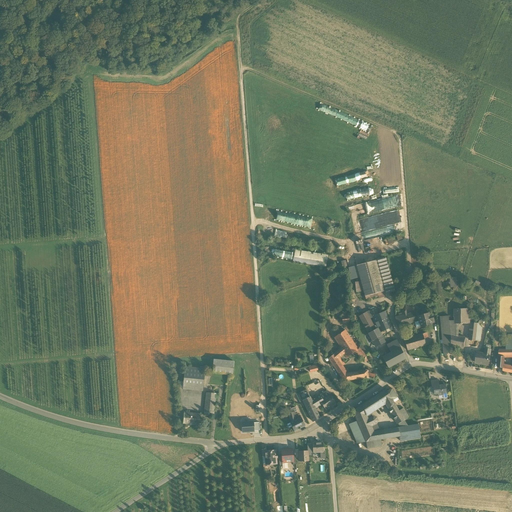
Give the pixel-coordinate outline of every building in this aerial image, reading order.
[(320,104),(318,110),(337,117),(339,110),(320,104)] [(360,122),(358,128),(376,135),(378,129),(360,122)] [(384,185),(345,192),(346,199),(385,192),(384,185)] [(397,195),(353,206),(356,217),(397,207),(397,195)] [(397,210),(357,220),(360,233),(400,223),(397,210)] [(320,220),(283,212),(281,221),(318,229),(320,220)] [(400,223),(360,233),(362,241),(401,232),(400,223)] [(386,245),(402,239),(401,235),(385,240),(386,245)] [(291,259),(292,252),(273,249),(272,256),(291,259)] [(328,255),(294,250),(293,261),(292,262),(325,268),(328,255)] [(385,258),(356,265),(359,277),(365,299),(394,291),(385,258)] [(348,280),(359,277),(356,265),(347,268),(348,280)] [(456,277),(446,277),(446,283),(447,283),(447,288),(457,288),(456,277)] [(440,279),(433,280),(435,298),(442,297),(440,279)] [(373,317),(378,328),(379,332),(386,330),(391,327),(385,312),(377,315),(375,309),(370,311),(373,317)] [(455,322),(455,324),(459,324),(471,323),(472,322),(472,323),(472,319),(468,319),(468,309),(454,309),(454,317),(455,317),(455,322)] [(417,311),(406,314),(403,315),(395,317),(398,326),(414,322),(419,321),(418,316),(417,311)] [(375,329),(370,319),(366,313),(359,316),(368,333),(375,329)] [(431,324),(431,323),(429,318),(428,314),(426,314),(422,315),(418,316),(419,321),(420,327),(431,324)] [(452,348),(452,346),(450,335),(449,320),(449,316),(439,316),(443,354),(448,354),(447,348),(452,348)] [(452,321),(449,320),(450,335),(451,335),(458,336),(459,324),(455,324),(455,322),(452,322),(452,321)] [(469,340),(475,341),(477,324),(478,323),(477,323),(472,323),(472,322),(471,323),(469,340)] [(385,342),(379,332),(378,328),(375,329),(368,333),(376,347),(385,342)] [(334,338),(341,348),(344,353),(344,354),(347,358),(355,352),(358,350),(345,330),(334,338)] [(429,332),(423,334),(426,345),(432,344),(429,332)] [(404,339),(407,351),(426,345),(423,334),(404,339)] [(451,335),(450,335),(452,346),(464,348),(466,338),(458,336),(451,335)] [(387,345),(391,352),(400,347),(397,339),(387,345)] [(364,359),(365,357),(358,352),(361,349),(367,353),(361,345),(358,350),(355,352),(364,359)] [(405,359),(400,347),(391,352),(382,357),(388,368),(405,359)] [(328,358),(337,372),(343,368),(342,366),(337,359),(340,357),(344,354),(344,353),(341,348),(328,358)] [(365,357),(366,357),(367,353),(361,349),(358,352),(365,357)] [(488,359),(489,355),(484,354),(477,353),(476,362),(475,363),(488,365),(489,360),(489,359),(488,359)] [(504,357),(498,356),(497,367),(503,367),(503,371),(507,372),(508,367),(503,366),(503,364),(504,357)] [(212,373),(232,375),(234,361),(213,359),(212,370),(212,373)] [(182,389),(203,391),(205,369),(185,367),(183,382),(183,383),(182,389)] [(347,374),(345,371),(340,375),(344,381),(364,377),(368,378),(367,373),(367,371),(350,373),(347,374)] [(438,394),(438,395),(443,395),(443,393),(446,393),(445,385),(439,386),(433,387),(434,394),(438,394)] [(392,389),(387,392),(391,399),(392,400),(397,397),(392,389)] [(298,398),(300,402),(303,401),(310,397),(310,398),(307,390),(299,393),(301,397),(298,398)] [(382,405),(385,403),(391,399),(387,392),(385,390),(376,396),(382,405)] [(327,391),(320,396),(322,400),(330,394),(327,391)] [(204,415),(213,416),(215,394),(206,393),(204,415)] [(330,394),(322,400),(319,401),(321,404),(326,411),(336,404),(330,394)] [(320,396),(312,401),(315,408),(321,404),(319,401),(322,400),(320,396)] [(376,396),(361,405),(366,415),(370,412),(382,405),(376,396)] [(320,418),(315,408),(312,401),(310,398),(310,397),(303,401),(313,422),(320,418)] [(385,403),(388,408),(395,405),(393,403),(392,400),(391,399),(385,403)] [(381,439),(385,439),(384,430),(379,431),(373,432),(371,426),(368,418),(366,415),(361,405),(353,411),(357,421),(366,442),(381,439)] [(395,405),(388,408),(398,424),(404,420),(398,411),(395,405)] [(403,408),(398,411),(404,420),(408,417),(403,408)] [(193,424),(199,425),(200,414),(184,413),(183,423),(193,424)] [(373,416),(372,417),(368,418),(371,426),(376,424),(378,421),(376,417),(373,416)] [(292,427),(294,432),(305,426),(301,417),(295,420),(290,423),(292,427)] [(357,443),(366,442),(357,421),(349,424),(357,443)] [(254,432),(254,431),(253,423),(253,422),(242,423),(242,432),(254,432)] [(418,424),(408,426),(400,427),(398,428),(399,436),(400,441),(420,438),(418,424)] [(385,439),(399,436),(398,428),(384,430),(385,439)] [(382,446),(381,439),(366,442),(367,449),(382,446)] [(307,444),(308,451),(308,457),(313,457),(313,455),(314,455),(313,453),(320,452),(323,452),(323,443),(307,444)] [(282,457),(282,463),(283,463),(287,462),(293,462),(292,456),(292,449),(281,450),(282,457)] [(269,464),(270,465),(272,465),(273,464),(276,463),(276,458),(275,458),(275,455),(275,454),(275,451),(265,452),(265,457),(266,464),(269,464)] [(308,461),(308,457),(308,451),(299,452),(298,452),(299,458),(299,461),(308,461)]
